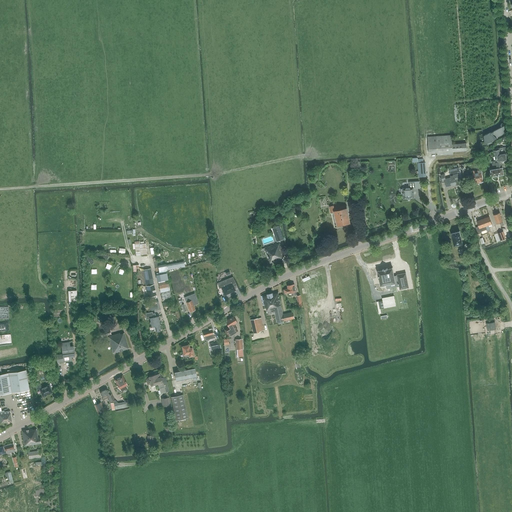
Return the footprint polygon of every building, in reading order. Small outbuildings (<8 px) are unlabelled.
[(505,133),(504,126),(493,131),(494,133),(491,133),(490,132),(484,136),(485,144),(497,138),(496,138),(505,133)] [(428,137),(428,140),(429,153),(467,151),(466,143),(452,144),(451,135),(428,137)] [(501,161),(508,160),(505,147),(499,148),(499,149),(494,150),(496,160),(492,161),(493,169),(491,169),(492,176),(504,174),(501,161)] [(419,177),(426,176),(424,157),(417,158),(419,177)] [(482,181),(483,181),(482,170),(473,171),(473,173),(474,182),(480,182),(480,183),(482,182),(482,181)] [(456,185),(461,184),(460,178),(458,178),(457,174),(450,176),(451,177),(446,179),(444,174),(441,175),(441,177),(440,178),(442,183),(445,182),(446,186),(452,184),(456,183),(456,185)] [(409,188),(402,188),(403,199),(407,198),(408,199),(410,198),(414,198),(413,188),(420,187),(419,181),(409,182),(409,188)] [(338,225),(350,222),(347,209),(337,211),(336,208),(334,209),(334,206),(330,207),(331,212),(335,211),(338,225)] [(501,226),(504,225),(503,221),(500,213),(494,215),(497,223),(500,222),(501,226)] [(491,232),(490,230),(488,225),(492,224),(489,216),(483,219),(487,229),(487,230),(488,233),(491,232)] [(481,232),(487,229),(483,219),(477,221),(479,226),(476,227),(478,234),(481,233),(481,232)] [(275,236),(282,234),(279,226),(272,228),(275,236)] [(460,247),(463,246),(462,243),(463,243),(459,231),(451,233),(454,245),(460,244),(460,247)] [(147,254),(146,243),(144,243),(144,241),(140,242),(139,241),(134,242),(136,255),(141,255),(147,254)] [(281,258),(284,257),(279,243),(265,248),(270,263),(281,259),(281,258)] [(86,259),(92,265),(94,262),(89,256),(86,259)] [(378,270),(378,271),(379,275),(378,275),(379,276),(381,285),(381,286),(387,285),(387,284),(398,282),(399,283),(398,283),(398,285),(399,284),(400,289),(409,287),(406,273),(397,275),(397,276),(394,276),(393,268),(393,267),(392,268),(388,269),(387,268),(383,269),(378,270)] [(143,270),(145,280),(146,286),(148,297),(156,295),(151,268),(143,270)] [(160,292),(170,290),(168,281),(158,283),(160,292)] [(225,295),(235,290),(232,282),(221,287),(225,295)] [(296,291),(294,284),(287,286),(288,288),(284,289),(285,293),(289,293),(291,292),(292,295),(296,294),(296,291)] [(335,287),(318,291),(322,318),(340,314),(342,327),(353,325),(349,303),(338,305),(335,287)] [(69,306),(78,305),(77,290),(68,290),(69,306)] [(277,322),(295,319),(294,312),(283,314),(278,292),(273,293),(272,293),(268,294),(268,295),(262,296),(265,308),(266,308),(268,313),(275,311),(277,322)] [(190,312),(195,309),(191,300),(186,302),(190,312)] [(0,314),(9,314),(9,304),(0,304),(0,314)] [(153,312),(146,313),(147,319),(150,318),(150,321),(151,327),(155,326),(156,331),(157,332),(160,332),(160,330),(160,329),(162,329),(160,322),(159,316),(156,316),(155,313),(153,314),(153,312)] [(225,321),(229,327),(225,330),(229,336),(237,331),(234,324),(237,322),(233,316),(225,321)] [(261,331),(258,318),(251,319),(254,333),(261,331)] [(495,322),(486,323),(487,330),(496,329),(495,322)] [(205,340),(214,338),(212,330),(211,328),(209,329),(209,330),(203,332),(205,340)] [(113,353),(129,348),(124,333),(120,334),(120,333),(108,336),(113,353)] [(219,341),(210,343),(211,350),(220,347),(219,341)] [(61,343),(62,351),(62,354),(56,355),(57,363),(72,361),(72,357),(75,356),(73,346),(70,346),(70,342),(61,343)] [(194,355),(192,344),(182,346),(184,354),(185,357),(194,355)] [(81,353),(75,356),(79,362),(85,359),(81,353)] [(46,381),(51,380),(48,363),(43,364),(46,381)] [(0,367),(0,366),(0,394),(5,394),(12,392),(9,373),(2,374),(0,367)] [(176,380),(196,376),(195,368),(175,372),(176,380)] [(26,370),(9,373),(12,392),(29,390),(26,370)] [(147,378),(146,380),(147,384),(149,384),(151,384),(151,386),(158,384),(161,394),(170,391),(166,379),(161,380),(160,373),(149,376),(149,378),(147,378)] [(121,392),(127,388),(126,386),(127,385),(122,375),(114,379),(120,389),(121,392)] [(39,383),(37,384),(35,385),(37,390),(39,389),(43,397),(52,392),(49,385),(41,388),(39,383)] [(107,388),(100,391),(103,400),(108,398),(110,402),(114,401),(111,394),(110,395),(107,388)] [(176,420),(188,418),(183,394),(171,397),(176,420)] [(115,409),(129,406),(128,401),(114,404),(115,409)] [(101,402),(94,405),(98,414),(104,411),(101,402)] [(10,413),(10,411),(0,412),(0,419),(1,423),(12,421),(10,413)] [(33,435),(32,430),(32,429),(22,431),(25,446),(29,445),(28,440),(31,439),(30,435),(33,435)] [(28,440),(29,445),(41,443),(40,437),(38,438),(37,429),(32,430),(33,435),(30,435),(31,439),(28,440)] [(6,453),(15,451),(13,444),(4,446),(6,453)] [(10,480),(15,479),(11,468),(6,470),(10,480)]
